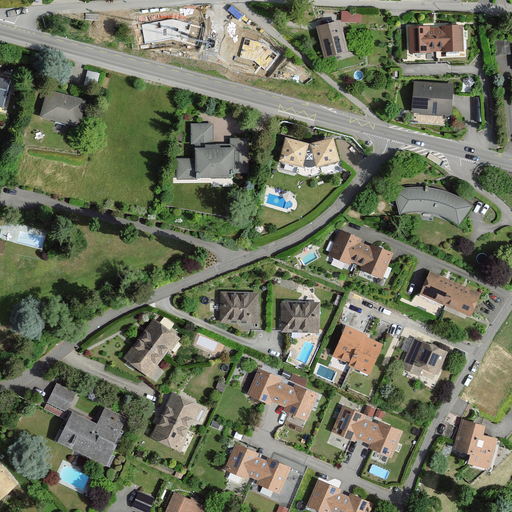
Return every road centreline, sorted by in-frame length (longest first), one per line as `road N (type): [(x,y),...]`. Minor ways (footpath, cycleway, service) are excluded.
road 1 (residential): [(393,132),(315,226),(92,324),(0,388)]
road 2 (secondary): [(7,31),(393,132)]
road 3 (unknown): [(225,266),(208,252),(0,194)]
road 4 (residential): [(402,511),(432,428),(511,302)]
road 5 (residential): [(511,8),(295,0)]
road 6 (residential): [(207,0),(29,10),(7,31)]
road 7 (unknown): [(273,410),(269,443),(405,498)]
road 8 (unknown): [(357,225),(511,294)]
road 9 (unknown): [(154,296),(171,315),(270,358)]
